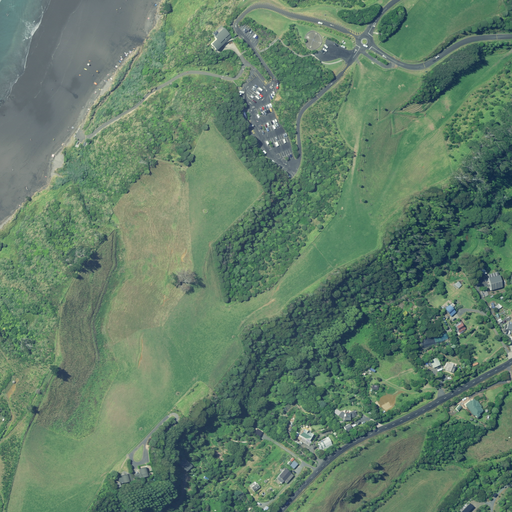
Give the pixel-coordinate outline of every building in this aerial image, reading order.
[(222,28),(212,36),(215,39),(208,45),(213,51),(221,44),(224,41),(230,37),(222,28)] [(88,125),(83,120),(76,126),(80,131),(88,125)] [(503,287),(499,272),(488,275),(489,278),(488,278),(491,290),(503,287)] [(456,312),(453,310),(456,306),(454,304),(453,306),(450,303),(444,309),(451,316),(456,312)] [(467,329),(461,321),(454,325),(460,334),(467,329)] [(440,364),(437,358),(430,361),(433,368),(440,364)] [(457,367),(447,363),(444,370),(454,374),(457,367)] [(475,402),(473,398),(464,404),(471,416),(473,415),(475,418),(479,415),(478,414),(483,411),(476,401),(475,402)] [(346,414),(342,412),(339,416),(344,420),(344,421),(350,421),(350,420),(356,417),(352,412),(348,414),(346,414)] [(316,436),(304,430),(300,436),(307,439),(307,440),(312,443),(316,436)] [(332,444),(329,438),(317,445),(321,451),(332,444)] [(187,457),(181,462),(188,472),(195,467),(187,457)] [(298,465),(294,461),(290,466),(294,469),(298,465)] [(294,477),(285,469),(278,477),(287,485),(294,477)] [(119,484),(140,479),(138,473),(131,475),(131,473),(121,476),(121,477),(118,478),(119,483),(113,484),(114,488),(120,487),(119,484)]
